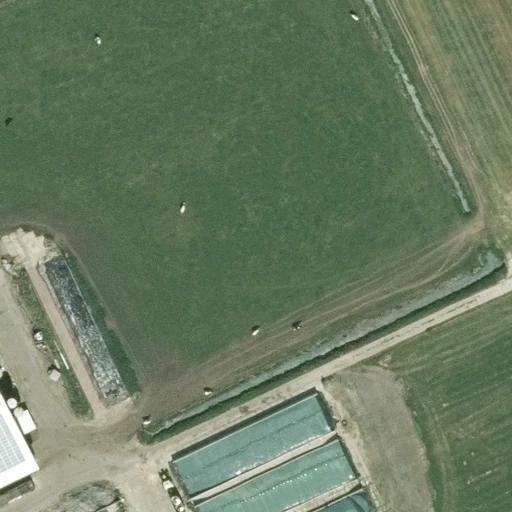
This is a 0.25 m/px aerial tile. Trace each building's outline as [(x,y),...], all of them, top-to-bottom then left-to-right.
[(51,335),(81,324),(59,266),(29,277),(51,335)] [(130,403),(96,328),(58,345),(93,420),(130,403)] [(0,390),(0,478),(35,462),(0,390)] [(35,433),(27,413),(20,416),(28,436),(35,433)] [(328,469),(225,511),(290,511),(337,493),(328,469)]
